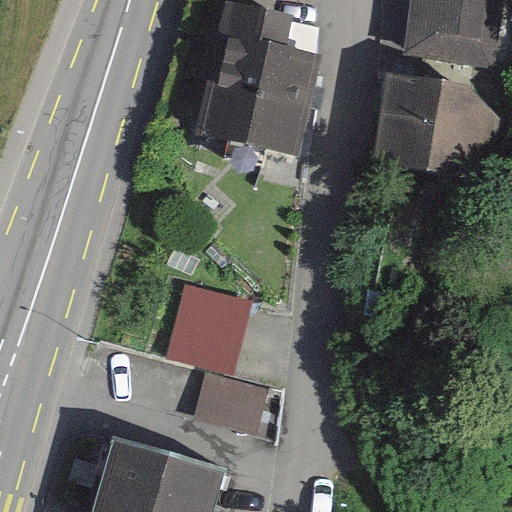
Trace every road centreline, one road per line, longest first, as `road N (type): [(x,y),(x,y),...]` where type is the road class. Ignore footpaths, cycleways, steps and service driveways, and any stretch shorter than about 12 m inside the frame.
road 1 (primary): [(128,0),(30,314)]
road 2 (primary): [(0,511),(26,402),(30,314)]
